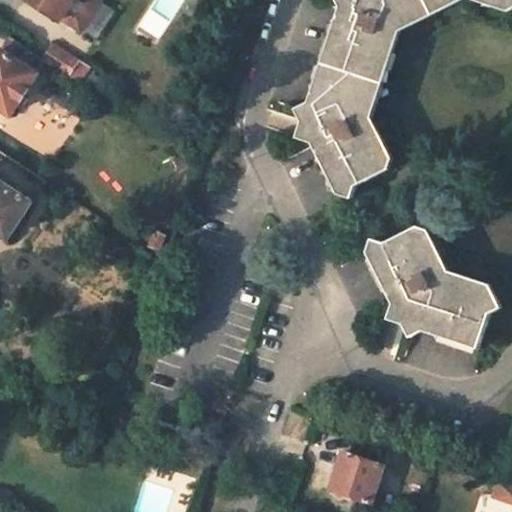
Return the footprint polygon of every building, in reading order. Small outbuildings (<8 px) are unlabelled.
[(62,19),(80,31),(100,0),(28,0),(60,21),(62,19)] [(511,12),(511,0),(343,0),(344,5),(300,135),(315,141),(340,193),(354,197),(359,183),(397,164),(374,117),(403,30),(471,0),(511,12)] [(0,106),(11,113),(38,74),(35,72),(43,60),(9,38),(1,50),(0,49),(0,106)] [(76,81),(87,66),(54,45),(43,60),(76,81)] [(0,231),(8,237),(32,201),(10,187),(13,182),(8,180),(6,183),(0,179),(0,231)] [(388,318),(478,347),(491,312),(504,304),(498,291),(454,279),(426,221),(388,239),(374,235),(368,250),(394,303),(388,318)] [(158,251),(166,237),(156,232),(149,246),(158,251)] [(331,489),(372,502),(384,466),(378,463),(383,446),(356,438),(351,455),(344,453),(331,489)] [(497,498),(511,503),(511,485),(501,482),(497,498)]
